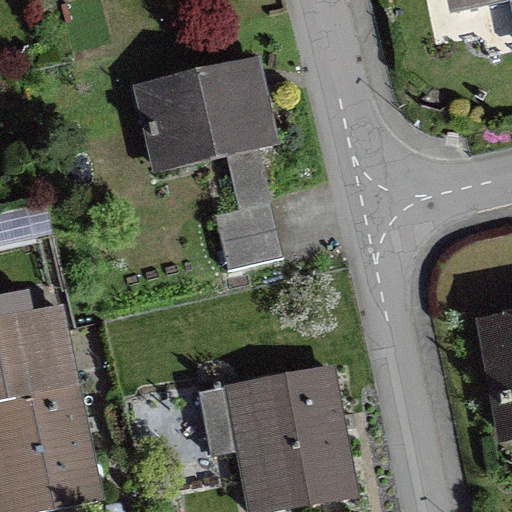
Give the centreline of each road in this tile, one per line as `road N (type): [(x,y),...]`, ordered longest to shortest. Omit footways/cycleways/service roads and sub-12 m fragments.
road 1 (residential): [(368,214),(432,511)]
road 2 (residential): [(316,0),(368,214)]
road 3 (residential): [(511,180),(368,214)]
